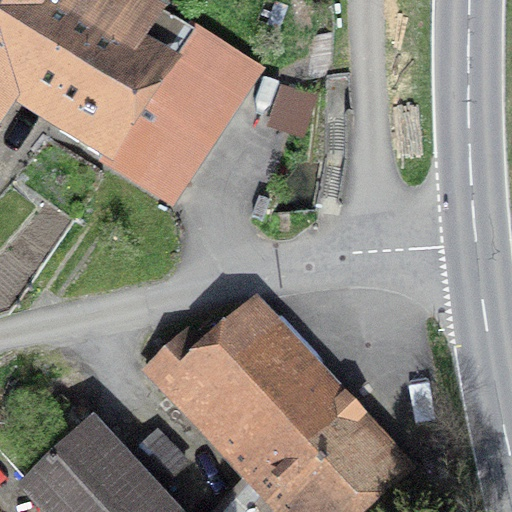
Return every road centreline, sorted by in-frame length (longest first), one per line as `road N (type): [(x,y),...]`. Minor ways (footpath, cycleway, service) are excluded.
road 1 (unclassified): [(473,236),(327,248),(89,322),(0,340)]
road 2 (secondary): [(473,236),(511,476)]
road 3 (secondary): [(470,0),(473,236)]
